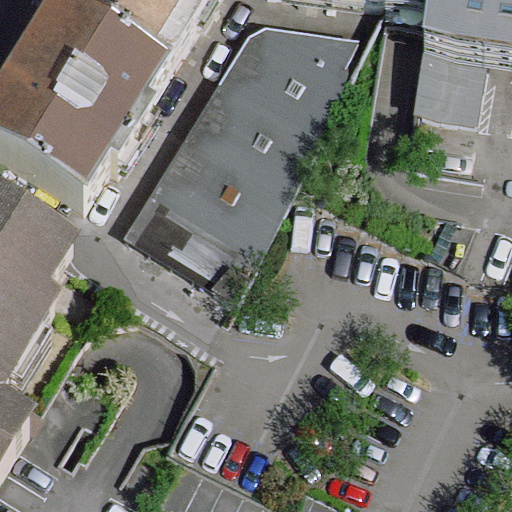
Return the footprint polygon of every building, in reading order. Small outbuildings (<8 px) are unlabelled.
[(47,0),(34,22),(138,86),(183,15),(178,13),(185,0),(47,0)] [(244,0),(245,2),(359,24),(360,21),(370,0),(244,0)] [(511,0),(370,0),(360,21),(403,28),(399,54),(511,71),(511,0)] [(0,74),(0,191),(54,223),(77,186),(85,191),(121,133),(113,127),(138,86),(34,22),(0,74)] [(97,249),(211,319),(315,113),(302,108),(326,54),(243,39),(217,49),(178,116),(97,249)] [(0,489),(32,437),(0,417),(0,403),(50,321),(38,313),(66,268),(0,228),(0,489)]
